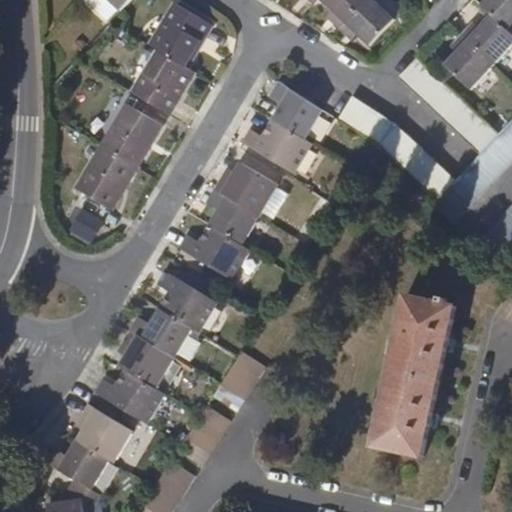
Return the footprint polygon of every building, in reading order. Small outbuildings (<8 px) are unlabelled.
[(177,0),(152,42),(160,47),(186,62),(211,20),(178,0),(177,0)] [(360,0),(322,0),(333,9),(339,14),(332,21),(337,26),(360,0)] [(392,16),(375,0),(360,0),(337,26),(343,31),(349,24),(354,29),(368,42),(392,16)] [(488,15),(505,30),(511,22),(511,0),(482,0),(478,4),(488,15)] [(327,16),(332,21),(339,14),(333,9),(327,16)] [(464,28),(459,34),(492,64),(511,41),(511,36),(505,30),(488,15),(476,28),(471,33),(464,28)] [(470,22),(464,28),(471,33),(476,28),(470,22)] [(349,24),(343,31),(348,36),(354,29),(349,24)] [(468,88),(492,64),(459,34),(454,39),(460,45),(454,51),(441,63),(468,88)] [(460,45),(454,39),(448,46),(454,51),(460,45)] [(167,111),(194,67),(186,62),(160,47),(134,92),(167,111)] [(406,92),(425,72),(412,60),(393,80),(406,92)] [(418,103),(437,83),(425,72),(406,92),(418,103)] [(280,105),(271,121),(282,128),(301,97),(278,82),(269,97),(280,105)] [(429,114),(448,94),(437,83),(418,103),(429,114)] [(442,126),(460,105),(448,94),(429,114),(442,126)] [(323,112),(301,97),(282,128),(305,141),(323,112)] [(352,131),(368,106),(353,97),(338,121),(352,131)] [(102,146),(136,165),(161,123),(128,103),(102,146)] [(453,136),(472,116),(460,105),(442,126),(453,136)] [(364,139),(380,114),(368,106),(352,131),(364,139)] [(377,147),(395,124),(380,114),(364,139),(377,147)] [(464,147),(483,127),(472,116),(453,136),(464,147)] [(429,208),(449,226),(511,159),(511,118),(494,137),(475,158),(454,180),(435,201),(429,208)] [(241,143),(264,157),(282,128),(271,121),(261,137),(250,129),(241,143)] [(389,158),(408,137),(395,124),(377,147),(389,158)] [(475,158),(494,137),(483,127),(464,147),(475,158)] [(293,175),(311,145),(305,141),(282,128),(264,157),(293,175)] [(401,169),(420,148),(408,137),(389,158),(401,169)] [(111,207),(136,165),(102,146),(78,187),(111,207)] [(412,180),(432,159),(420,148),(401,169),(412,180)] [(424,191),(443,170),(432,159),(412,180),(424,191)] [(223,176),(215,189),(237,203),(256,170),(242,162),(236,172),(231,181),(223,176)] [(228,167),(223,176),(231,181),(236,172),(228,167)] [(237,203),(263,219),(283,186),(256,170),(237,203)] [(435,201),(454,180),(443,170),(424,191),(435,201)] [(237,203),(215,189),(206,202),(218,209),(209,225),(220,232),(237,203)] [(84,202),(71,228),(94,239),(107,213),(84,202)] [(511,244),(511,202),(471,246),(492,266),(511,244)] [(220,232),(246,248),(263,219),(237,203),(220,232)] [(220,232),(209,225),(199,241),(187,234),(178,248),(201,262),(220,232)] [(232,280),(250,250),(246,248),(220,232),(201,262),(232,280)] [(171,313),(189,282),(184,279),(166,268),(158,281),(170,289),(160,306),(171,313)] [(189,282),(193,276),(188,273),(184,279),(189,282)] [(189,282),(207,292),(211,286),(193,276),(189,282)] [(171,313),(202,331),(221,301),(207,292),(189,282),(171,313)] [(375,445),(424,457),(459,304),(448,301),(450,297),(443,295),(442,300),(409,293),(375,445)] [(511,315),(511,294),(510,293),(499,307),(511,315)] [(171,313),(160,306),(152,318),(139,311),(130,327),(154,341),(171,313)] [(180,357),(185,360),(202,331),(171,313),(154,341),(180,357)] [(154,341),(130,327),(123,338),(131,343),(125,352),(118,364),(125,368),(134,374),(154,341)] [(131,343),(123,338),(117,347),(125,352),(131,343)] [(134,374),(161,390),(180,357),(154,341),(134,374)] [(223,381),(214,394),(237,409),(266,366),(243,350),(240,354),(223,381)] [(94,392),(116,405),(134,374),(125,368),(113,386),(101,379),(94,392)] [(116,405),(147,425),(166,393),(161,390),(134,374),(116,405)] [(82,429),(75,440),(76,441),(89,448),(108,417),(87,404),(79,416),(87,421),(82,429)] [(231,420),(208,404),(181,445),(178,449),(202,464),(231,420)] [(79,416),(75,423),(82,429),(87,421),(79,416)] [(89,448),(110,462),(113,463),(132,431),(108,417),(89,448)] [(89,448),(76,441),(68,452),(57,446),(48,461),(72,476),(89,448)] [(89,448),(72,476),(76,478),(93,488),(110,462),(89,448)] [(170,511),(194,475),(171,459),(153,487),(136,511),(170,511)] [(89,511),(100,493),(93,488),(76,478),(68,491),(80,498),(79,500),(62,502),(49,503),(49,511),(89,511)] [(80,498),(68,491),(62,502),(79,500),(80,498)]
